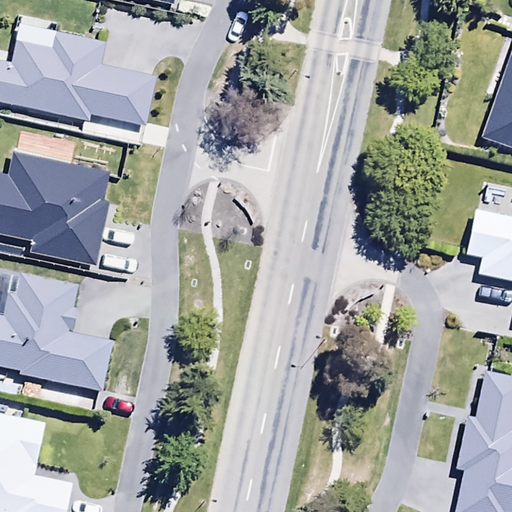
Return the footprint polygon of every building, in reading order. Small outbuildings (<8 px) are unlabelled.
[(511,63),(484,147),(511,156),(511,63)] [(103,217),(112,177),(10,154),(5,179),(0,178),(0,246),(30,254),(28,262),(95,277),(108,218),(103,217)] [(511,225),(475,220),(467,264),(482,267),(478,286),(511,291),(511,225)] [(0,324),(0,374),(100,399),(112,351),(73,341),(79,318),(71,316),(76,297),(23,283),(17,304),(11,302),(5,325),(0,324)] [(511,511),(511,385),(485,381),(477,428),(467,426),(458,482),(463,483),(458,511),(511,511)] [(0,511),(69,511),(74,496),(36,487),(48,434),(26,429),(30,412),(0,404),(0,511)]
